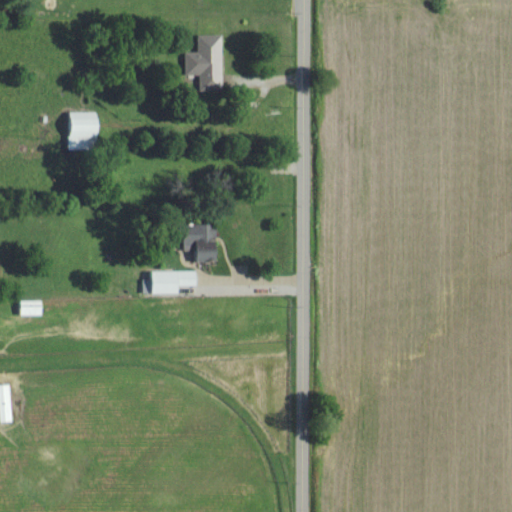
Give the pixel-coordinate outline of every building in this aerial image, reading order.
[(187,76),(201,75),(201,91),(225,90),(224,35),(200,35),(200,52),(187,52),(187,76)] [(100,111),(70,112),(71,150),(101,149),(100,111)] [(186,251),(199,251),(199,262),(219,262),(219,225),(186,224),(186,251)] [(199,271),(152,271),(153,279),(145,279),(145,294),(181,293),(181,286),(199,286),(199,271)] [(22,315),(44,316),(44,301),(23,301),(22,315)] [(1,422),(13,422),(13,385),(0,385),(1,422)]
